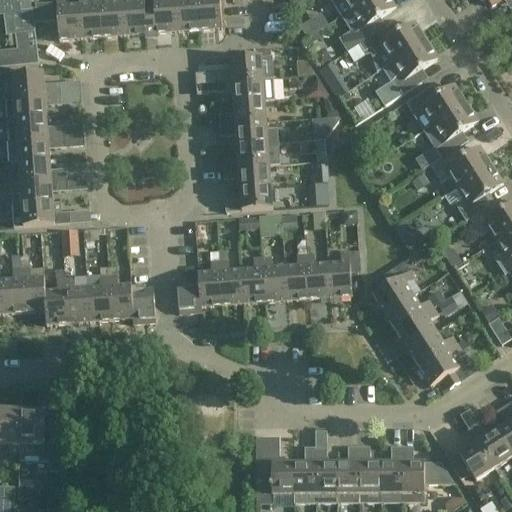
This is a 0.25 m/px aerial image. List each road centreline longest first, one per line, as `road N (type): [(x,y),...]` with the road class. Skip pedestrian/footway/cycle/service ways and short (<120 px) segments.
road 1 (residential): [(167,352),(258,387),(318,424),(427,419),(511,368)]
road 2 (residential): [(158,218),(108,207),(99,82),(105,66)]
road 3 (residential): [(158,218),(187,211),(191,193),(183,59)]
road 4 (residential): [(167,352),(119,367),(0,372)]
road 5 (residential): [(511,122),(434,0)]
road 6 (residential): [(167,352),(158,218)]
